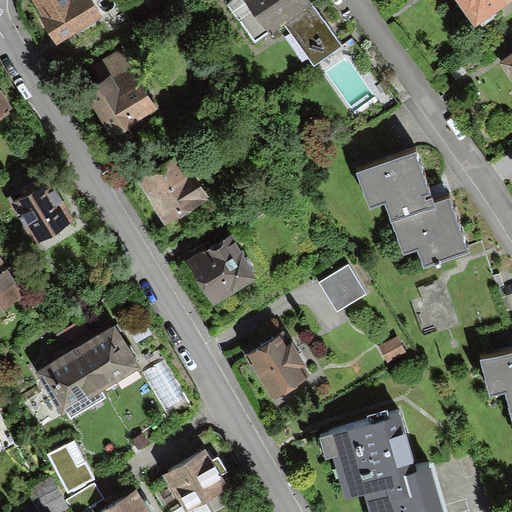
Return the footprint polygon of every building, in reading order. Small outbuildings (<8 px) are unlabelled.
[(81,0),(31,0),(28,2),(56,49),(96,25),(81,0)] [(337,52),(300,0),(246,0),(230,11),(255,48),(281,30),(309,71),(337,52)] [(506,0),(450,0),(470,29),(509,3),(506,0)] [(511,52),(500,61),(511,79),(511,52)] [(120,57),(76,82),(107,138),(151,113),(120,57)] [(413,152),(353,165),(360,199),(378,195),(382,213),(423,203),(413,152)] [(178,160),(138,182),(164,229),(204,207),(178,160)] [(62,218),(77,210),(54,169),(39,177),(62,218)] [(44,188),(13,205),(35,246),(66,229),(44,188)] [(423,203),(382,213),(391,254),(407,251),(411,266),(452,257),(439,200),(423,203)] [(229,238),(188,261),(212,304),(253,282),(229,238)] [(365,299),(346,269),(316,288),(335,318),(365,299)] [(0,272),(0,313),(18,302),(0,272)] [(109,327),(68,350),(94,396),(135,372),(109,327)] [(277,336),(244,355),(271,403),(304,384),(277,336)] [(406,339),(387,347),(392,359),(411,351),(406,339)] [(511,347),(477,355),(484,389),(502,385),(506,403),(511,401),(511,347)] [(58,416),(94,396),(68,350),(32,371),(58,416)] [(170,409),(186,401),(168,364),(152,372),(170,409)] [(395,414),(320,434),(337,498),(364,491),(369,511),(438,511),(425,463),(410,467),(395,414)] [(80,509),(107,498),(82,436),(55,448),(80,509)] [(198,453),(164,471),(185,511),(199,511),(222,500),(198,453)] [(140,511),(129,492),(92,511),(140,511)]
